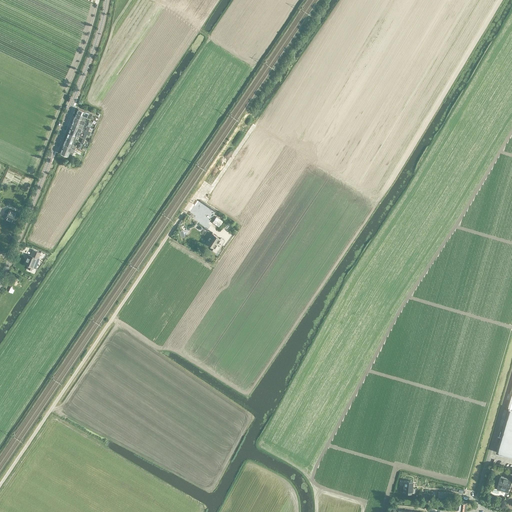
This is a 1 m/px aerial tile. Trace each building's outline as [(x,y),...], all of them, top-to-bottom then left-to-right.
[(89,113),(78,108),(76,113),(86,117),(87,117),(89,113)] [(85,121),(75,116),(73,120),(83,124),(85,121),(84,121),(85,121)] [(68,131),(79,136),(80,132),(70,128),(68,131)] [(63,144),(75,148),(74,146),(75,144),(73,143),(65,140),(63,144)] [(77,151),(74,150),(75,148),(63,144),(62,148),(69,151),(70,150),(76,153),(77,151)] [(69,151),(62,148),(60,153),(68,156),(69,153),(72,154),(72,155),(75,156),(76,153),(70,150),(69,151)] [(6,217),(13,221),(17,214),(9,210),(7,214),(4,212),(3,215),(6,217)] [(219,227),(223,221),(216,216),(212,222),(219,227)] [(206,242),(214,248),(220,239),(212,233),(206,242)] [(33,249),(32,252),(31,255),(28,254),(26,258),(27,258),(24,264),(29,266),(28,269),(31,270),(32,267),(33,267),(37,258),(38,258),(40,252),(33,249)] [(511,408),(509,408),(496,452),(511,456),(511,408)] [(498,485),(509,489),(511,480),(500,477),(498,485)] [(412,488),(413,481),(404,481),(403,493),(412,493),(415,493),(415,488),(412,488)] [(464,503),(465,501),(463,501),(463,502),(460,502),(460,501),(457,501),(456,504),(456,509),(467,511),(468,503),(464,503)]
